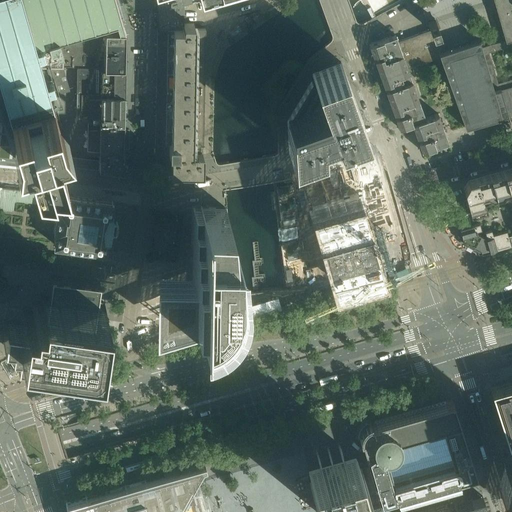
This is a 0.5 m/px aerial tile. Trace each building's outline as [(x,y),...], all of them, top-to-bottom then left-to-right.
[(25,7),(22,0),(0,0),(0,163),(26,166),(30,167),(24,146),(11,150),(13,131),(9,117),(53,104),(51,96),(59,93),(54,78),(46,80),(42,68),(41,64),(25,7)] [(22,0),(25,7),(41,64),(63,66),(63,54),(59,40),(94,30),(125,30),(116,0),(22,0)] [(195,0),(156,0),(158,12),(174,12),(184,12),(184,3),(195,0)] [(511,0),(493,0),(497,11),(494,12),(495,14),(498,25),(501,24),(505,41),(511,38),(511,0)] [(184,28),(184,23),(184,16),(184,12),(174,12),(158,12),(158,28),(184,28)] [(438,27),(436,24),(435,19),(427,22),(430,30),(437,28),(438,27)] [(203,145),(204,87),(205,29),(194,29),(194,24),(184,23),(184,28),(158,28),(157,57),(158,57),(158,58),(156,158),(157,158),(157,162),(171,163),(171,171),(202,171),(202,152),(200,152),(200,145),(203,145)] [(430,30),(398,42),(405,63),(407,69),(408,69),(440,57),(438,54),(445,51),(443,47),(437,28),(430,30)] [(59,40),(63,54),(72,54),(72,66),(77,66),(89,67),(125,67),(125,30),(94,30),(59,40)] [(405,63),(398,42),(396,35),(369,44),(373,55),(376,54),(377,58),(378,62),(376,63),(379,72),(405,63)] [(508,123),(508,122),(509,121),(508,116),(511,114),(511,38),(505,41),(501,42),(481,47),(479,40),(468,44),(467,41),(461,43),(454,45),(455,48),(445,51),(438,54),(440,57),(466,128),(499,118),(501,124),(503,123),(503,125),(508,123)] [(72,54),(63,54),(63,66),(72,66),(72,54)] [(364,125),(341,62),(317,71),(312,73),(313,77),(287,120),(289,152),(364,125)] [(415,91),(408,69),(407,69),(405,63),(379,72),(383,82),(385,81),(388,89),(385,90),(389,100),(415,91)] [(124,93),(125,68),(125,67),(89,67),(77,66),(77,92),(124,93)] [(425,118),(415,91),(389,100),(394,113),(396,112),(398,117),(395,118),(399,128),(409,125),(408,124),(425,118)] [(124,121),(124,94),(124,93),(77,92),(76,117),(88,117),(88,121),(124,121)] [(11,150),(24,146),(30,167),(64,169),(65,168),(67,165),(68,164),(68,162),(69,161),(66,150),(61,135),(68,132),(57,120),(53,104),(9,117),(13,131),(11,150)] [(425,118),(408,124),(409,125),(412,124),(417,136),(419,135),(421,140),(418,141),(422,152),(448,142),(438,114),(425,118)] [(124,121),(88,121),(87,149),(99,151),(99,155),(123,155),(123,151),(123,150),(124,126),(124,121)] [(69,151),(66,150),(69,161),(68,162),(68,164),(67,165),(99,169),(99,167),(99,164),(99,159),(71,156),(69,151)] [(123,155),(99,155),(99,159),(99,164),(99,167),(123,170),(123,164),(123,155)] [(375,158),(304,179),(333,281),(381,267),(374,243),(388,237),(396,227),(388,198),(387,199),(375,158)] [(511,164),(467,178),(465,181),(465,183),(463,186),(466,199),(464,200),(463,202),(463,205),(464,206),(466,207),(471,223),(462,226),(460,226),(465,246),(467,245),(475,249),(475,251),(511,240),(511,164)] [(64,169),(30,167),(26,166),(26,167),(26,169),(27,170),(27,171),(29,173),(31,174),(33,176),(37,176),(40,177),(44,177),(48,176),(52,176),(55,175),(57,174),(61,172),(62,171),(63,170),(64,169)] [(0,186),(0,209),(12,211),(14,209),(15,202),(16,201),(33,203),(40,204),(49,205),(51,204),(55,201),(61,201),(62,195),(43,192),(41,192),(22,190),(22,189),(20,189),(2,187),(0,186)] [(62,195),(61,201),(60,207),(58,206),(57,211),(54,232),(56,233),(54,245),(106,252),(106,251),(108,239),(109,239),(112,215),(111,215),(113,203),(113,202),(62,195)] [(231,275),(229,239),(225,239),(224,239),(222,209),(197,209),(197,208),(196,208),(196,209),(188,208),(188,228),(187,229),(186,229),(186,230),(186,231),(186,232),(187,233),(188,233),(187,274),(181,274),(148,273),(148,328),(181,318),(194,314),(194,322),(196,322),(199,321),(201,320),(204,319),(207,317),(209,316),(212,314),(214,312),(217,310),(219,308),(221,306),(223,303),(224,300),(225,299),(226,297),(227,295),(228,292),(229,290),(230,289),(230,287),(231,284),(231,281),(231,278),(231,276),(231,275)] [(100,281),(51,274),(48,295),(41,293),(39,302),(33,301),(32,308),(23,307),(21,322),(20,322),(7,320),(6,320),(5,320),(5,322),(3,335),(2,337),(3,337),(3,338),(5,338),(11,339),(10,346),(17,347),(16,355),(32,357),(33,358),(47,360),(49,360),(64,362),(67,347),(80,349),(82,349),(98,351),(100,336),(104,303),(97,302),(100,281)] [(0,436),(4,435),(9,426),(37,418),(51,413),(57,417),(62,416),(64,425),(91,417),(137,404),(135,397),(131,383),(127,368),(120,370),(118,370),(117,365),(0,399),(0,436)] [(511,385),(491,391),(508,444),(511,442),(511,385)] [(467,447),(463,432),(454,404),(452,399),(371,423),(370,421),(368,421),(369,424),(367,425),(366,426),(365,427),(364,428),(363,430),(362,432),(362,433),(362,435),(362,437),(359,438),(359,440),(361,439),(368,462),(379,500),(475,472),(473,464),(467,447)] [(379,500),(368,462),(358,465),(352,443),(305,456),(311,478),(309,479),(314,495),(315,494),(320,511),(343,511),(358,508),(357,506),(369,503),(379,500)] [(200,511),(195,495),(207,474),(209,470),(212,470),(210,465),(69,502),(71,511),(200,511)] [(487,511),(483,496),(454,504),(444,507),(445,507),(447,511),(487,511)]
